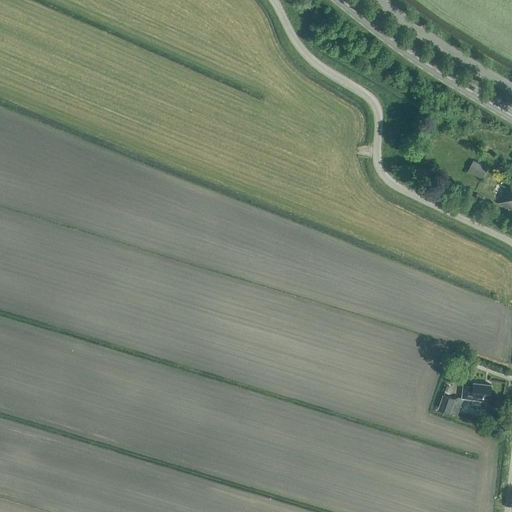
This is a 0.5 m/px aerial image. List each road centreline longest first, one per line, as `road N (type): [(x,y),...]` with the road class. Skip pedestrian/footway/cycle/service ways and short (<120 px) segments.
road 1 (unclassified): [(273,0),(308,58),(374,105),(377,161),(387,180),(511,243)]
road 2 (primary): [(511,116),(340,0)]
road 3 (tertiary): [(511,89),(377,0)]
